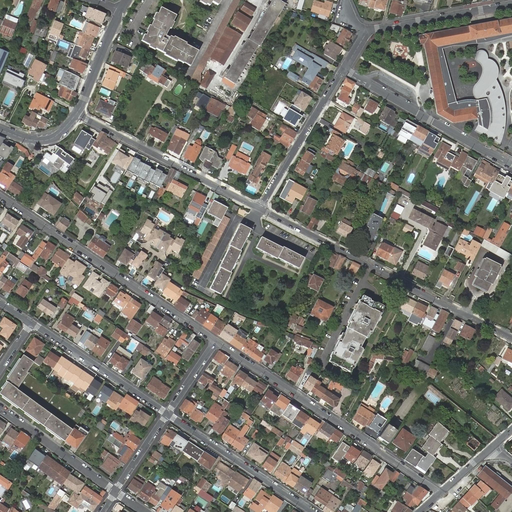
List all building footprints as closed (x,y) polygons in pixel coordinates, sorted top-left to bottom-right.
[(33,0),(34,1),(32,6),(27,18),(32,20),(37,10),(38,10),(42,0),(33,0)] [(59,0),(50,0),(48,9),(55,12),(57,7),(59,0)] [(55,12),(59,13),(61,8),(63,2),(59,0),(57,7),(55,12)] [(197,87),(198,88),(199,87),(202,79),(201,74),(210,57),(240,0),(233,0),(190,81),(198,85),(197,87)] [(259,46),(285,4),(278,0),(272,0),(248,40),(247,39),(224,77),(235,84),(258,46),(259,46)] [(331,6),(333,3),(332,2),(329,1),(325,0),(324,4),(314,1),(311,11),(319,14),(318,16),(327,19),(328,17),(327,16),(330,6),(331,6)] [(369,0),(368,7),(374,9),(374,8),(378,9),(384,10),(386,0),(369,0)] [(402,12),(404,12),(407,4),(403,3),(402,6),(399,5),(400,2),(394,0),(392,0),(389,12),(392,13),(401,16),(402,12)] [(255,9),(245,3),(241,10),(251,16),(255,9)] [(32,6),(27,4),(22,16),(27,18),(32,6)] [(101,24),(105,15),(89,8),(86,7),(83,12),(82,16),(85,17),(87,18),(101,24)] [(157,13),(153,20),(150,26),(147,32),(145,35),(142,42),(149,45),(155,48),(165,53),(171,57),(177,60),(184,63),(184,61),(191,64),(198,51),(185,44),(179,41),(173,38),(170,36),(169,38),(165,36),(169,28),(172,22),(176,15),(173,14),(162,8),(158,14),(157,14),(157,13)] [(251,20),(237,12),(230,24),(244,32),(251,20)] [(17,21),(5,16),(1,26),(2,26),(5,19),(16,24),(17,21)] [(99,28),(101,24),(87,18),(86,22),(89,24),(85,34),(94,37),(96,38),(100,28),(99,28)] [(511,18),(496,21),(499,34),(511,31),(511,18)] [(5,19),(2,26),(2,27),(0,30),(0,31),(4,34),(7,34),(12,36),(16,24),(5,19)] [(57,42),(58,39),(58,37),(63,25),(55,21),(50,34),(48,38),(57,42)] [(496,21),(469,27),(471,39),(485,37),(499,34),(496,21)] [(241,35),(227,27),(210,57),(224,65),(241,35)] [(434,33),(436,46),(471,39),(469,27),(434,33)] [(351,33),(344,29),(336,42),(344,46),(347,42),(347,43),(350,38),(349,38),(352,34),(351,33)] [(471,39),(436,46),(442,49),(453,46),(456,46),(459,46),(463,46),(466,45),(468,45),(471,44),(474,44),(478,44),(482,43),(487,43),(491,42),(497,40),(501,38),(506,37),(511,36),(511,35),(511,31),(499,34),(485,37),(471,39)] [(85,34),(81,32),(79,37),(79,39),(77,46),(80,46),(89,50),(91,45),(90,44),(91,42),(92,43),(94,37),(85,34)] [(437,114),(453,123),(477,118),(475,107),(454,111),(447,108),(446,102),(436,46),(434,33),(419,36),(420,44),(424,43),(433,93),(437,114)] [(38,36),(34,35),(29,46),(34,48),(38,36)] [(325,50),(323,54),(335,61),(339,54),(338,53),(341,48),(336,45),(332,42),(331,42),(330,42),(327,47),(326,46),(324,49),(325,50)] [(312,54),(297,45),(294,50),(297,52),(309,59),(312,54)] [(77,46),(74,55),(82,58),(86,59),(89,50),(80,46),(77,46)] [(442,49),(436,46),(446,102),(447,108),(454,111),(475,107),(478,107),(477,100),(476,101),(475,101),(468,100),(464,101),(460,101),(455,102),(442,49)] [(116,56),(114,62),(126,67),(130,58),(116,51),(114,56),(116,56)] [(480,132),(478,125),(475,131),(499,145),(500,141),(502,137),(503,130),(504,123),(505,117),(504,109),(503,102),(501,95),(499,89),(496,82),(495,80),(497,78),(497,75),(498,72),(497,68),(496,66),(494,64),(492,62),(490,61),(488,60),(487,59),(487,57),(486,55),(485,53),(482,51),(480,51),(478,51),(476,52),(475,54),(474,55),(474,57),(475,60),(476,61),(478,63),(480,66),(482,69),(481,74),(480,78),(478,81),(477,83),(474,85),(473,87),(472,90),(472,93),(473,95),(474,98),(475,99),(476,101),(477,100),(483,99),(482,94),(482,92),(483,90),(484,89),(486,88),(487,88),(489,89),(490,89),(491,90),(492,91),(493,93),(494,95),(495,97),(496,99),(497,100),(498,101),(498,103),(499,105),(500,107),(500,109),(500,110),(501,112),(501,115),(501,117),(502,119),(502,121),(502,124),(501,127),(501,131),(500,134),(499,137),(496,135),(493,140),(480,132)] [(309,67),(301,81),(317,90),(322,81),(314,76),(319,67),(311,62),(311,60),(309,59),(297,52),(293,58),(309,67)] [(85,67),(87,64),(81,62),(73,59),(70,67),(75,69),(74,71),(82,74),(83,71),(84,72),(85,67)] [(47,77),(49,75),(44,73),(44,74),(42,73),(46,66),(35,61),(29,73),(35,77),(33,79),(38,81),(41,83),(45,76),(47,77)] [(148,75),(147,76),(158,83),(159,82),(167,87),(170,82),(162,76),(165,71),(157,66),(155,69),(144,62),(139,70),(148,75)] [(122,75),(124,72),(110,66),(108,73),(107,72),(105,79),(104,83),(114,87),(119,74),(122,75)] [(79,77),(60,68),(55,78),(54,82),(62,85),(62,86),(73,91),(79,77)] [(19,74),(7,69),(2,83),(9,86),(9,85),(16,89),(17,88),(21,89),(25,82),(22,80),(25,75),(20,72),(19,74)] [(214,74),(209,71),(205,77),(200,85),(206,88),(210,81),(214,74)] [(290,71),(287,76),(295,82),(298,77),(290,71)] [(355,83),(346,78),(343,84),(345,85),(343,88),(342,90),(340,93),(341,94),(338,99),(347,104),(350,99),(347,97),(355,84),(355,83)] [(102,85),(112,90),(114,87),(104,83),(105,79),(102,85)] [(62,85),(57,95),(59,96),(69,100),(72,95),(74,97),(76,93),(73,91),(62,86),(62,85)] [(475,107),(477,118),(478,125),(480,132),(493,140),(496,135),(499,137),(500,134),(501,131),(501,127),(502,124),(502,121),(502,119),(501,117),(501,115),(501,112),(500,110),(500,109),(500,107),(499,105),(498,103),(498,101),(497,100),(496,99),(495,97),(494,95),(493,93),(492,91),(491,90),(490,89),(489,89),(487,88),(486,88),(484,89),(483,90),(482,92),(482,94),(483,99),(477,100),(478,107),(475,107)] [(312,98),(301,92),(293,105),(301,110),(304,112),(312,98)] [(53,102),(36,93),(32,102),(32,103),(30,107),(33,109),(36,105),(48,111),(53,102)] [(202,108),(205,110),(207,104),(205,103),(203,102),(205,98),(203,97),(202,96),(196,105),(200,108),(201,107),(202,108)] [(209,103),(205,110),(213,114),(217,116),(219,113),(221,108),(223,110),(225,105),(212,98),(209,103)] [(100,100),(96,110),(101,112),(110,116),(114,107),(113,106),(115,102),(109,99),(108,104),(100,100)] [(374,113),(377,107),(379,105),(369,99),(364,109),(373,114),(374,113)] [(360,108),(361,106),(355,103),(350,112),(356,115),(360,108)] [(293,105),(291,104),(282,120),(294,127),(298,121),(299,121),(302,117),(298,115),(301,110),(293,105)] [(266,115),(259,111),(253,107),(247,115),(253,119),(249,125),(259,131),(265,119),(264,118),(266,115)] [(390,111),(390,110),(386,107),(380,118),(391,125),(387,131),(386,132),(395,138),(398,133),(392,129),(394,126),(395,127),(397,122),(393,120),(396,115),(393,114),(390,111)] [(35,119),(37,114),(33,112),(29,118),(25,116),(21,122),(25,124),(24,125),(30,128),(31,125),(35,119)] [(342,113),(335,126),(345,132),(352,119),(342,113)] [(44,128),(48,120),(42,117),(40,121),(35,119),(31,125),(36,128),(37,127),(42,129),(44,128)] [(400,129),(411,135),(412,134),(417,125),(406,119),(400,129)] [(151,127),(151,128),(149,132),(148,133),(151,135),(151,136),(163,142),(168,134),(160,130),(161,127),(159,126),(156,125),(155,129),(152,127),(151,127)] [(412,134),(423,141),(425,139),(428,132),(417,125),(412,134)] [(284,145),(288,148),(291,144),(290,144),(296,133),(287,128),(283,135),(277,132),(273,138),(279,142),(284,145)] [(411,135),(400,129),(399,132),(410,139),(410,138),(411,135)] [(92,136),(81,130),(73,142),(84,149),(85,147),(89,149),(95,140),(91,137),(92,136)] [(340,134),(333,130),(331,133),(333,135),(326,147),(324,146),(321,150),(327,154),(327,153),(329,150),(335,153),(343,140),(338,137),(340,134)] [(96,140),(94,143),(98,145),(99,144),(106,148),(105,150),(109,152),(115,143),(106,137),(104,139),(104,138),(106,135),(101,132),(96,140)] [(440,138),(428,132),(428,133),(425,139),(429,141),(432,136),(439,140),(440,138)] [(423,141),(412,134),(411,135),(410,138),(422,144),(423,141)] [(168,148),(179,154),(185,141),(173,135),(171,139),(169,143),(170,144),(168,148)] [(439,140),(432,136),(429,141),(425,139),(423,141),(422,144),(419,150),(430,156),(439,140)] [(196,141),(194,144),(193,148),(189,146),(184,157),(193,162),(199,151),(197,150),(199,147),(201,143),(201,141),(199,140),(198,140),(196,141)] [(344,141),(343,140),(335,153),(337,154),(344,141)] [(10,148),(3,143),(0,146),(0,155),(3,157),(0,161),(0,168),(14,148),(12,146),(10,148)] [(17,143),(15,146),(25,153),(27,150),(18,144),(17,143)] [(450,165),(460,170),(468,155),(461,152),(458,158),(447,152),(450,147),(442,143),(435,157),(439,159),(437,162),(448,168),(450,165)] [(219,167),(220,168),(222,164),(223,162),(222,161),(223,159),(218,157),(216,152),(205,146),(199,158),(204,160),(204,159),(206,160),(203,166),(206,168),(210,169),(211,166),(218,169),(219,167)] [(47,152),(43,156),(53,164),(52,165),(59,170),(60,169),(65,173),(69,168),(68,168),(75,159),(59,147),(56,152),(54,151),(51,155),(47,152)] [(152,166),(119,148),(113,161),(139,175),(138,177),(148,182),(149,181),(160,187),(166,176),(167,175),(161,172),(162,171),(156,168),(155,169),(151,167),(152,166)] [(306,152),(301,160),(309,164),(313,156),(315,153),(309,149),(307,152),(306,152)] [(256,162),(255,163),(247,179),(245,183),(248,184),(250,184),(251,182),(250,181),(251,180),(256,183),(259,179),(259,178),(260,177),(260,175),(258,174),(260,171),(262,172),(263,171),(264,170),(264,168),(268,160),(266,159),(268,154),(263,152),(261,156),(259,155),(256,162)] [(238,171),(243,174),(246,169),(247,170),(249,164),(246,163),(249,158),(238,153),(236,157),(233,156),(228,166),(234,169),(238,171)] [(328,154),(326,158),(333,161),(333,162),(334,163),(336,159),(334,158),(328,154)] [(460,170),(455,179),(465,184),(464,185),(467,187),(471,181),(467,178),(468,178),(463,176),(467,169),(471,171),(477,161),(467,156),(460,170)] [(308,173),(312,166),(309,164),(301,160),(297,167),(295,170),(296,170),(303,174),(305,171),(308,173)] [(490,165),(482,160),(475,173),(489,181),(493,183),(499,172),(496,170),(492,168),(489,166),(490,165)] [(356,176),(357,177),(358,175),(359,172),(351,167),(346,164),(340,161),(338,167),(337,167),(333,177),(332,178),(344,185),(348,179),(353,181),(356,176)] [(448,168),(437,162),(436,164),(447,170),(448,168)] [(15,178),(15,177),(9,172),(13,166),(8,163),(3,169),(0,174),(0,183),(7,189),(15,178)] [(177,171),(171,168),(167,174),(174,178),(177,171)] [(177,171),(174,178),(172,180),(176,182),(181,173),(180,173),(178,171),(177,171)] [(359,172),(358,175),(362,177),(360,180),(368,184),(371,178),(359,172)] [(489,181),(475,173),(474,175),(488,183),(489,181)] [(507,192),(511,183),(507,181),(508,180),(503,177),(503,178),(500,176),(497,182),(500,184),(495,192),(498,193),(499,192),(505,195),(507,192)] [(15,178),(7,189),(20,197),(27,187),(23,185),(21,187),(14,182),(16,179),(15,178)] [(176,182),(172,180),(170,183),(169,183),(166,189),(182,197),(187,187),(176,182)] [(287,197),(285,199),(291,203),(295,196),(300,199),(305,189),(289,181),(282,194),(287,197)] [(93,186),(90,192),(94,194),(91,198),(99,204),(101,201),(105,204),(113,192),(109,189),(110,188),(105,186),(104,187),(98,183),(96,187),(93,186)] [(387,192),(385,198),(388,200),(390,194),(393,196),(395,192),(390,189),(387,192)] [(82,202),(84,199),(76,192),(71,197),(73,199),(80,205),(82,202)] [(206,197),(196,192),(193,197),(188,207),(198,213),(203,202),(206,197)] [(302,205),(299,210),(301,211),(310,215),(317,201),(308,197),(310,193),(309,192),(303,202),(306,203),(304,206),(302,205)] [(44,208),(48,210),(53,214),(60,204),(54,200),(48,196),(44,193),(37,203),(41,206),(44,208)] [(228,207),(214,199),(207,213),(216,217),(212,224),(217,227),(223,216),(228,207)] [(432,211),(434,206),(431,205),(423,201),(421,204),(432,211)] [(194,224),(197,225),(208,205),(203,202),(198,213),(196,217),(198,218),(194,224)] [(394,211),(400,214),(403,208),(397,205),(394,211)] [(90,224),(93,221),(89,218),(80,209),(76,215),(84,223),(86,221),(90,224)] [(434,220),(413,210),(409,218),(430,229),(434,220)] [(393,218),(397,220),(400,214),(394,211),(391,217),(393,218)] [(370,227),(364,239),(371,242),(383,219),(373,214),(367,226),(370,227)] [(320,218),(314,215),(312,218),(314,219),(312,223),(314,224),(317,225),(320,218)] [(209,244),(192,276),(198,279),(230,219),(223,216),(217,227),(209,244)] [(3,228),(10,233),(18,222),(10,217),(3,228)] [(61,217),(60,217),(54,225),(57,227),(63,231),(70,223),(68,221),(64,218),(64,219),(63,218),(61,217)] [(157,219),(154,218),(152,222),(146,219),(140,231),(146,235),(144,239),(151,243),(152,241),(154,242),(153,244),(152,245),(156,247),(165,232),(159,229),(158,230),(152,227),(157,219)] [(353,228),(350,227),(343,223),(342,222),(337,232),(348,238),(353,228)] [(430,231),(426,240),(437,246),(447,227),(437,222),(433,229),(432,232),(430,231)] [(502,243),(507,235),(504,234),(509,226),(504,223),(495,239),(502,243)] [(248,234),(248,233),(250,229),(240,224),(229,245),(230,246),(219,267),(220,268),(209,289),(220,294),(222,291),(222,289),(225,285),(226,282),(228,278),(229,276),(231,273),(230,272),(231,269),(232,268),(234,263),(236,261),(238,256),(239,255),(240,251),(239,251),(241,248),(244,241),(245,239),(248,234)] [(405,224),(403,229),(410,233),(412,228),(405,224)] [(30,231),(21,225),(17,232),(23,236),(21,238),(27,242),(28,240),(27,239),(30,235),(31,235),(33,232),(31,230),(30,231)] [(482,238),(485,231),(477,226),(473,234),(482,238)] [(492,230),(488,228),(482,238),(486,240),(492,230)] [(181,238),(183,234),(180,233),(176,241),(170,237),(171,236),(165,232),(156,247),(160,250),(161,249),(162,247),(164,248),(162,250),(170,254),(172,250),(179,254),(186,241),(181,238)] [(250,233),(248,233),(248,234),(245,239),(244,241),(241,248),(242,248),(245,242),(247,239),(249,235),(250,233)] [(91,250),(103,258),(110,247),(105,243),(104,242),(105,240),(105,238),(102,236),(100,237),(99,239),(95,236),(87,248),(91,250)] [(295,267),(297,268),(298,268),(304,258),(283,247),(282,248),(261,237),(256,248),(259,249),(260,250),(265,252),(267,254),(272,256),(273,257),(277,258),(280,259),(282,260),(287,262),(289,264),(295,267)] [(463,241),(459,239),(459,240),(456,246),(454,249),(458,250),(463,241)] [(491,243),(484,239),(482,244),(481,246),(509,261),(511,256),(511,254),(510,254),(499,248),(498,247),(491,243)] [(437,246),(426,240),(424,244),(435,250),(437,246)] [(474,249),(477,242),(475,241),(473,240),(470,244),(468,243),(467,245),(474,249)] [(481,246),(482,244),(477,242),(474,249),(467,245),(468,243),(463,241),(458,250),(466,255),(469,256),(468,258),(473,260),(481,246)] [(28,268),(30,269),(32,266),(39,255),(41,252),(42,250),(46,244),(43,242),(39,248),(32,258),(25,254),(20,261),(28,267),(28,268)] [(48,242),(46,244),(42,250),(41,252),(39,255),(46,259),(48,257),(54,248),(51,246),(52,244),(48,242)] [(376,254),(387,260),(393,248),(385,245),(383,244),(381,243),(376,254)] [(447,246),(443,254),(448,257),(453,248),(447,246)] [(393,248),(387,260),(395,265),(402,252),(393,247),(393,248)] [(129,250),(125,248),(117,261),(121,263),(121,262),(122,261),(124,262),(123,263),(127,266),(129,262),(136,252),(132,250),(129,250)] [(51,259),(62,267),(70,257),(58,249),(51,259)] [(260,250),(259,249),(258,250),(260,251),(264,254),(267,255),(272,257),(273,258),(273,257),(272,256),(267,254),(265,252),(260,250)] [(19,262),(20,260),(17,258),(5,250),(4,251),(5,252),(3,255),(0,258),(0,274),(1,273),(7,265),(8,264),(5,262),(6,260),(4,260),(7,256),(15,263),(13,266),(15,268),(17,265),(19,262)] [(137,250),(136,252),(129,262),(138,268),(143,261),(141,260),(142,259),(144,256),(145,257),(146,258),(148,254),(142,250),(141,253),(137,250)] [(240,255),(239,255),(238,256),(236,261),(234,263),(232,268),(231,269),(233,270),(233,268),(236,264),(237,261),(239,256),(240,255)] [(345,257),(340,255),(338,259),(336,262),(333,268),(338,270),(345,257)] [(500,265),(485,258),(473,283),(487,290),(494,278),(495,278),(497,274),(496,274),(500,265)] [(79,264),(80,263),(76,261),(72,259),(65,271),(68,273),(78,280),(86,267),(81,265),(81,266),(79,264)] [(296,269),(297,268),(295,267),(289,264),(287,262),(282,260),(280,259),(280,260),(281,261),(286,264),(289,265),(294,268),(296,269)] [(156,281),(163,271),(164,269),(161,266),(162,264),(156,260),(154,263),(155,264),(156,265),(154,267),(153,269),(152,268),(147,274),(156,281)] [(418,261),(412,273),(423,279),(429,267),(418,261)] [(465,265),(458,261),(454,268),(462,272),(465,265)] [(360,265),(353,262),(350,269),(348,273),(354,275),(355,272),(356,272),(360,265)] [(37,273),(40,276),(45,269),(41,267),(38,271),(37,272),(36,271),(37,269),(32,266),(30,269),(37,273)] [(50,283),(51,283),(53,281),(44,275),(48,271),(45,269),(40,276),(50,283)] [(443,270),(437,282),(442,284),(443,283),(444,284),(444,285),(448,287),(454,276),(443,270)] [(162,292),(169,283),(170,281),(171,279),(167,276),(167,273),(163,271),(156,281),(154,284),(157,287),(158,285),(160,286),(159,288),(158,289),(162,292)] [(7,280),(10,276),(6,273),(3,277),(0,282),(0,286),(2,288),(7,280)] [(98,276),(93,273),(83,286),(89,290),(92,287),(95,290),(93,293),(98,296),(108,283),(103,279),(100,283),(95,280),(98,276)] [(308,285),(307,286),(317,291),(322,280),(313,275),(312,276),(309,274),(304,284),(308,285)] [(4,297),(7,299),(10,293),(9,293),(15,285),(14,285),(9,281),(12,278),(10,276),(7,280),(2,288),(8,292),(4,297)] [(222,289),(222,291),(223,291),(224,290),(226,286),(227,283),(229,278),(230,277),(229,276),(228,278),(226,282),(225,285),(222,289)] [(30,288),(22,283),(21,285),(18,290),(16,292),(18,294),(19,295),(23,297),(28,290),(30,288)] [(181,294),(182,292),(179,290),(180,290),(169,283),(162,292),(173,299),(174,299),(177,301),(179,297),(181,294)] [(118,289),(110,284),(104,292),(112,297),(118,289)] [(124,308),(131,298),(126,294),(126,296),(124,294),(124,293),(121,291),(114,301),(124,308)] [(72,297),(79,302),(80,303),(83,299),(74,293),(72,297)] [(67,294),(59,306),(62,308),(67,301),(67,300),(69,296),(67,294)] [(407,298),(403,296),(398,306),(401,308),(411,313),(417,302),(407,298)] [(72,297),(67,303),(71,305),(73,302),(77,305),(79,302),(72,297)] [(177,301),(174,305),(184,312),(189,303),(179,297),(177,301)] [(360,335),(363,337),(365,338),(369,330),(370,331),(379,314),(378,314),(382,306),(363,297),(360,304),(359,304),(350,321),(352,321),(348,330),(350,331),(347,337),(345,336),(343,335),(333,353),(334,354),(331,361),(349,370),(352,363),(354,364),(361,348),(358,347),(360,343),(357,341),(360,335)] [(131,320),(141,305),(135,301),(135,300),(131,298),(124,308),(122,312),(128,316),(128,317),(131,320)] [(333,307),(317,299),(312,309),(310,313),(310,314),(313,316),(314,315),(317,317),(324,320),(325,321),(328,317),(333,307)] [(38,307),(51,316),(53,312),(54,311),(56,308),(43,300),(38,307)] [(421,305),(417,302),(411,313),(407,320),(411,323),(413,320),(418,323),(420,324),(423,319),(426,314),(423,313),(426,308),(422,305),(421,305)] [(437,310),(431,306),(425,317),(426,318),(424,322),(429,324),(430,323),(434,325),(437,319),(440,312),(437,310)] [(203,325),(210,315),(202,309),(199,313),(196,311),(191,317),(194,319),(203,325)] [(449,313),(442,309),(440,312),(437,319),(444,323),(449,313)] [(158,324),(162,319),(152,312),(150,314),(146,321),(150,323),(152,325),(155,327),(156,328),(158,324)] [(63,330),(66,332),(67,331),(71,325),(75,319),(73,318),(71,317),(66,313),(59,325),(64,328),(63,330)] [(237,316),(239,314),(235,313),(233,315),(226,326),(225,325),(218,335),(221,337),(228,326),(230,327),(237,316)] [(97,314),(94,320),(99,323),(101,319),(103,318),(97,314)] [(169,322),(172,319),(165,315),(162,319),(158,324),(156,328),(155,329),(154,330),(156,331),(163,336),(167,330),(168,328),(171,323),(169,322)] [(210,329),(217,319),(210,315),(203,325),(210,329)] [(0,333),(1,334),(7,338),(16,326),(4,318),(0,324),(0,325),(4,328),(0,333)] [(294,332),(299,333),(300,326),(302,326),(304,319),(296,318),(294,332)] [(127,328),(136,335),(142,326),(133,319),(127,328)] [(218,320),(217,319),(210,329),(218,335),(225,325),(224,324),(218,320)] [(444,323),(437,319),(434,325),(433,327),(431,329),(439,333),(444,323)] [(462,323),(455,319),(443,341),(450,345),(462,323)] [(75,328),(71,325),(67,331),(70,334),(69,335),(74,338),(75,337),(80,330),(79,330),(76,328),(75,328)] [(474,330),(465,325),(460,335),(470,340),(474,330)] [(221,337),(229,343),(235,335),(230,331),(232,329),(230,327),(228,326),(221,337)] [(312,331),(303,327),(303,328),(301,332),(310,336),(312,331)] [(112,336),(118,340),(119,339),(124,332),(123,332),(117,328),(112,336)] [(229,343),(240,350),(246,340),(245,339),(247,336),(238,330),(237,332),(236,333),(235,335),(229,343)] [(84,331),(77,342),(81,345),(88,334),(84,331)] [(127,340),(130,336),(127,335),(124,332),(119,339),(122,342),(125,338),(127,340)] [(83,344),(92,350),(99,339),(90,334),(83,344)] [(310,339),(296,334),(295,336),(294,336),(293,340),(297,342),(296,343),(301,345),(301,344),(309,347),(310,345),(312,342),(310,341),(310,339)] [(428,335),(422,348),(429,351),(435,339),(428,335)] [(99,339),(92,350),(101,356),(108,345),(110,342),(107,340),(101,336),(99,339)] [(26,351),(35,357),(44,345),(34,338),(26,351)] [(156,351),(165,356),(174,342),(169,338),(165,344),(162,342),(156,351)] [(498,340),(495,338),(487,351),(495,356),(496,354),(498,355),(503,347),(501,346),(502,344),(498,341),(498,340)] [(199,344),(193,339),(191,342),(188,347),(184,353),(181,357),(188,361),(194,351),(193,351),(195,348),(196,349),(199,344)] [(242,351),(250,357),(256,348),(257,346),(258,345),(250,340),(249,341),(246,339),(246,340),(240,350),(242,351)] [(136,349),(140,352),(144,346),(140,343),(136,349)] [(258,362),(260,364),(263,359),(264,359),(262,357),(265,352),(262,350),(263,348),(258,344),(258,345),(257,346),(256,348),(250,357),(258,362)] [(145,355),(149,349),(144,346),(140,352),(145,355)] [(277,354),(270,349),(264,359),(263,359),(271,364),(274,360),(277,354)] [(511,351),(508,349),(507,349),(508,349),(503,358),(511,362),(511,351)] [(109,361),(115,366),(121,358),(121,357),(123,354),(117,350),(114,353),(109,361)] [(219,350),(213,358),(219,363),(218,363),(220,365),(217,369),(220,371),(223,366),(227,360),(229,357),(225,354),(219,350)] [(405,358),(404,360),(408,362),(409,360),(413,352),(409,350),(405,358)] [(174,366),(175,366),(176,365),(177,364),(181,358),(171,351),(169,355),(168,354),(165,359),(167,361),(168,359),(175,364),(174,366)] [(59,359),(49,352),(44,360),(43,361),(53,368),(59,359)] [(374,353),(373,352),(372,357),(371,357),(369,362),(367,367),(365,370),(369,372),(370,369),(373,364),(372,363),(374,359),(374,358),(383,359),(384,354),(374,353)] [(34,362),(23,354),(4,381),(5,382),(0,389),(0,395),(1,397),(11,404),(13,405),(17,408),(24,413),(33,419),(35,421),(38,423),(45,428),(55,434),(57,436),(60,438),(64,441),(72,430),(17,391),(29,373),(27,372),(34,362)] [(121,358),(115,366),(120,369),(121,368),(123,369),(128,362),(130,359),(123,354),(121,357),(121,358)] [(43,361),(44,360),(39,356),(37,359),(34,363),(40,366),(43,361)] [(501,359),(497,357),(493,362),(498,365),(501,359)] [(136,374),(143,378),(143,379),(151,366),(141,359),(135,369),(132,372),(134,373),(136,374)] [(223,366),(220,371),(227,376),(226,376),(228,378),(227,380),(226,380),(224,383),(226,384),(230,379),(232,375),(238,367),(227,360),(223,366)] [(430,367),(420,361),(416,367),(426,373),(430,367)] [(481,361),(479,364),(484,368),(487,371),(489,368),(481,361)] [(55,375),(70,385),(76,377),(75,377),(78,371),(79,372),(80,372),(77,370),(64,362),(55,375)] [(404,363),(399,372),(401,374),(407,365),(404,363)] [(292,376),(297,380),(303,370),(301,368),(299,371),(295,369),(292,367),(287,375),(291,378),(292,376)] [(142,380),(143,378),(136,374),(134,373),(132,372),(135,369),(133,368),(130,373),(131,374),(132,373),(134,375),(142,380)] [(307,370),(306,372),(314,376),(316,372),(310,369),(308,368),(307,370)] [(240,370),(235,377),(232,381),(240,386),(241,385),(247,376),(240,370)] [(76,377),(70,385),(72,387),(79,376),(77,375),(79,372),(78,371),(75,377),(76,377)] [(84,412),(29,373),(17,391),(72,430),(76,424),(84,412)] [(198,381),(198,382),(205,386),(208,388),(212,383),(213,382),(214,380),(210,378),(210,377),(207,376),(204,373),(198,381)] [(230,379),(226,384),(224,388),(228,391),(233,383),(231,383),(232,381),(235,377),(232,375),(230,379)] [(250,378),(247,376),(241,385),(251,392),(253,389),(257,384),(250,379),(250,378)] [(153,377),(146,388),(163,399),(166,395),(167,394),(170,389),(168,388),(167,390),(166,389),(167,387),(160,383),(161,382),(153,377)] [(101,384),(91,378),(83,390),(93,396),(101,384)] [(257,382),(257,384),(253,389),(261,395),(266,386),(259,380),(257,382)] [(314,393),(321,398),(326,391),(319,386),(320,383),(317,381),(310,391),(314,393)] [(214,382),(213,382),(212,383),(208,388),(219,395),(222,391),(216,386),(213,384),(214,382)] [(430,384),(427,387),(445,401),(447,398),(430,384)] [(111,390),(102,385),(95,396),(104,401),(111,390)] [(222,391),(219,395),(219,396),(226,400),(229,403),(231,400),(226,396),(224,395),(228,391),(224,388),(222,391)] [(272,393),(268,390),(261,401),(264,403),(264,404),(270,409),(274,403),(277,398),(271,394),(272,393)] [(511,399),(501,390),(494,398),(508,410),(511,406),(511,399)] [(113,408),(116,410),(118,407),(124,398),(120,396),(120,397),(118,396),(119,395),(113,391),(112,392),(109,397),(107,401),(106,402),(114,407),(113,408)] [(326,391),(321,398),(334,407),(339,399),(326,391)] [(124,398),(118,407),(130,414),(133,412),(139,402),(126,394),(124,398)] [(274,403),(270,409),(269,410),(279,417),(280,416),(281,415),(289,404),(290,401),(281,395),(275,404),(274,403)] [(196,406),(199,402),(198,401),(196,403),(195,405),(190,402),(186,400),(180,408),(190,415),(196,406)] [(217,408),(212,405),(211,408),(205,416),(215,423),(223,412),(223,411),(229,403),(226,400),(223,405),(224,405),(220,410),(219,410),(218,409),(217,408)] [(195,409),(190,417),(196,421),(197,420),(200,423),(201,421),(204,416),(201,414),(202,413),(199,411),(204,403),(201,401),(195,409)] [(231,404),(229,403),(223,411),(225,413),(231,404)] [(295,408),(289,404),(281,415),(288,419),(292,422),(299,411),(295,408)] [(242,407),(239,410),(244,413),(249,416),(253,411),(248,408),(246,410),(242,407)] [(139,412),(136,410),(130,419),(136,424),(138,422),(144,426),(150,417),(146,414),(145,415),(144,414),(144,413),(140,410),(139,412)] [(364,427),(372,415),(365,411),(363,414),(357,410),(356,412),(352,419),(357,422),(357,421),(360,422),(359,423),(364,427)] [(225,413),(223,411),(223,412),(219,417),(217,420),(218,420),(212,428),(208,434),(211,435),(214,431),(214,430),(221,434),(226,426),(228,423),(221,418),(225,413)] [(303,414),(299,411),(292,422),(299,427),(302,428),(306,423),(307,421),(309,418),(307,416),(305,415),(303,414)] [(38,424),(38,423),(35,421),(33,419),(24,413),(23,413),(38,424)] [(376,414),(368,427),(372,430),(373,429),(378,432),(386,420),(381,417),(382,416),(380,414),(379,416),(376,414)] [(288,419),(281,415),(280,416),(291,423),(292,422),(288,419)] [(309,417),(309,418),(307,421),(306,423),(302,428),(300,431),(304,434),(306,431),(313,435),(315,431),(320,424),(309,417)] [(252,422),(248,419),(247,420),(245,424),(240,431),(239,432),(237,435),(231,444),(240,450),(247,440),(242,437),(249,427),(252,422)] [(335,429),(322,420),(320,424),(315,431),(318,433),(317,434),(319,435),(320,434),(321,435),(320,437),(320,439),(322,440),(323,440),(326,442),(335,429)] [(262,421),(261,422),(260,424),(266,428),(270,430),(272,428),(262,421)] [(103,430),(106,426),(100,422),(97,427),(102,431),(103,430)] [(447,430),(438,423),(434,428),(433,428),(428,434),(430,435),(431,436),(438,442),(440,443),(443,439),(441,438),(447,430)] [(72,430),(64,441),(65,441),(66,439),(68,441),(66,443),(76,449),(88,432),(76,424),(72,430)] [(234,427),(230,424),(221,437),(230,443),(236,435),(237,435),(239,432),(233,428),(234,427)] [(389,442),(397,430),(391,426),(389,425),(387,424),(378,437),(380,438),(383,440),(385,441),(388,443),(389,442)] [(273,427),(272,428),(270,430),(270,431),(281,438),(283,434),(273,427)] [(59,439),(60,438),(57,436),(55,434),(45,428),(45,429),(59,439)] [(3,441),(11,446),(14,442),(19,434),(11,429),(3,441)] [(326,442),(325,444),(326,445),(328,443),(328,444),(330,441),(332,442),(333,440),(336,442),(342,433),(335,429),(326,442)] [(403,429),(393,442),(401,448),(405,451),(415,438),(403,429)] [(23,448),(30,438),(21,431),(19,434),(14,442),(16,444),(17,441),(22,445),(21,447),(23,448)] [(134,450),(140,440),(132,435),(129,433),(125,440),(120,436),(120,437),(115,433),(111,431),(109,434),(110,434),(113,436),(118,439),(117,440),(119,441),(122,443),(123,444),(125,445),(134,450)] [(172,441),(176,434),(171,431),(169,434),(166,432),(163,438),(164,438),(161,442),(166,445),(164,447),(167,448),(170,444),(172,441)] [(470,435),(468,432),(466,434),(469,437),(464,442),(474,450),(480,443),(470,435)] [(188,442),(176,434),(172,441),(175,443),(172,447),(180,453),(182,450),(188,442)] [(426,441),(421,448),(426,451),(428,453),(431,455),(433,457),(436,453),(436,452),(434,451),(440,443),(438,442),(431,436),(427,441),(426,441)] [(285,440),(281,438),(277,443),(276,444),(279,446),(279,445),(281,446),(285,440)] [(125,463),(133,451),(125,445),(123,444),(122,443),(119,441),(117,443),(119,444),(118,446),(120,448),(117,452),(122,456),(120,459),(125,463)] [(197,461),(203,452),(188,441),(188,442),(182,450),(185,452),(191,456),(197,461)] [(291,444),(302,451),(304,448),(294,441),(293,442),(291,444)] [(339,463),(350,447),(342,442),(332,458),(339,463)] [(299,455),(302,451),(291,444),(289,448),(299,455)] [(258,451),(259,448),(254,445),(251,449),(246,455),(256,462),(257,462),(260,464),(264,458),(267,454),(263,451),(262,454),(258,451)] [(347,456),(353,461),(359,453),(351,447),(343,457),(345,458),(347,456)] [(38,467),(46,456),(36,448),(28,459),(38,467)] [(412,448),(404,460),(415,467),(416,466),(422,456),(412,448)] [(371,456),(363,450),(355,462),(357,463),(359,461),(364,464),(362,467),(363,468),(371,456)] [(152,456),(158,460),(161,456),(155,452),(152,456)] [(204,452),(203,452),(197,461),(209,469),(213,464),(214,462),(216,460),(208,455),(204,452)] [(416,466),(415,467),(424,473),(425,472),(428,467),(430,464),(431,463),(435,458),(433,457),(431,455),(428,453),(425,457),(422,456),(416,466)] [(118,464),(120,461),(110,454),(108,458),(102,466),(111,473),(117,464),(118,464)] [(268,457),(262,466),(270,471),(276,463),(276,462),(278,460),(270,454),(268,457)] [(46,474),(54,461),(50,458),(46,455),(46,456),(38,467),(38,468),(46,474)] [(379,465),(372,459),(364,471),(372,476),(379,465)] [(54,479),(62,467),(54,461),(46,474),(54,479)] [(197,461),(196,462),(209,470),(209,469),(197,461)] [(220,484),(225,487),(227,484),(228,483),(231,477),(235,472),(230,470),(230,471),(228,470),(229,468),(222,464),(217,471),(219,472),(218,475),(218,478),(222,480),(220,484)] [(282,480),(290,469),(291,468),(287,465),(286,466),(285,468),(280,465),(274,474),(282,480)] [(482,468),(479,472),(477,475),(500,494),(491,505),(496,510),(506,498),(506,499),(511,491),(511,486),(485,465),(482,468)] [(70,474),(70,473),(62,467),(54,479),(62,485),(63,484),(70,474)] [(285,482),(293,487),(302,474),(293,468),(292,470),(290,469),(282,480),(285,482)] [(327,469),(322,477),(328,481),(334,473),(333,472),(327,469)] [(388,479),(392,473),(386,469),(375,484),(379,487),(380,486),(383,487),(384,485),(388,479)] [(30,477),(20,470),(19,472),(29,478),(30,477)] [(302,474),(293,487),(301,492),(306,485),(308,482),(309,483),(310,482),(306,479),(306,480),(302,478),(306,471),(304,470),(302,474)] [(337,475),(343,479),(345,477),(334,470),(333,472),(334,473),(337,475)] [(232,478),(231,477),(228,483),(227,484),(229,485),(232,481),(242,488),(249,479),(237,471),(232,478)] [(389,480),(393,482),(399,474),(395,471),(389,480)] [(175,473),(170,479),(175,482),(179,476),(175,473)] [(332,484),(336,477),(337,475),(334,473),(328,481),(332,484)] [(85,484),(70,474),(63,484),(78,494),(85,484)] [(135,476),(127,487),(136,494),(144,482),(135,476)] [(201,489),(206,481),(202,478),(197,486),(199,488),(201,489)] [(261,484),(253,479),(247,488),(245,490),(243,494),(248,497),(251,499),(255,493),(261,484)] [(358,480),(353,486),(360,491),(363,485),(362,484),(363,482),(361,481),(360,482),(358,480)] [(209,483),(206,481),(201,489),(203,491),(206,487),(207,488),(209,483)] [(347,489),(350,492),(351,490),(353,486),(346,481),(344,484),(348,487),(347,489)] [(490,488),(481,481),(475,487),(474,485),(469,491),(477,498),(477,499),(482,494),(483,495),(490,488)] [(152,493),(148,500),(156,506),(165,491),(164,490),(165,489),(166,488),(167,486),(160,482),(156,488),(158,489),(155,495),(152,493)] [(138,496),(147,501),(148,500),(152,493),(153,492),(154,490),(155,488),(147,483),(145,486),(138,496)] [(106,492),(103,490),(99,496),(92,491),(86,486),(81,493),(98,504),(102,497),(106,492)] [(353,486),(351,490),(361,498),(364,493),(361,491),(360,491),(353,486)] [(418,488),(411,495),(420,500),(423,497),(424,496),(427,492),(419,486),(419,487),(418,488)] [(325,506),(332,496),(328,493),(327,495),(323,492),(324,489),(325,488),(323,487),(322,489),(320,487),(313,498),(325,506)] [(304,494),(308,497),(313,491),(308,488),(304,494)] [(63,491),(60,489),(56,494),(62,498),(65,493),(63,491)] [(203,491),(201,489),(198,493),(198,494),(201,496),(210,502),(213,497),(211,496),(204,492),(204,491),(203,491)] [(265,493),(261,490),(257,496),(255,499),(259,502),(257,505),(253,502),(249,507),(256,511),(260,511),(262,509),(264,508),(270,498),(264,494),(265,493)] [(384,493),(381,490),(374,500),(378,502),(384,493)] [(462,498),(459,502),(464,507),(468,503),(470,505),(477,498),(469,491),(462,498)] [(98,504),(81,493),(79,496),(76,500),(80,503),(93,511),(98,504)] [(361,498),(360,499),(364,501),(368,504),(372,499),(364,493),(361,498)] [(62,498),(56,494),(48,507),(53,510),(62,498)] [(167,495),(165,498),(161,506),(165,508),(165,507),(168,509),(172,503),(168,500),(169,497),(167,495)] [(273,511),(275,511),(282,502),(272,495),(271,497),(270,498),(264,508),(270,511),(271,511),(273,511)] [(420,500),(411,495),(405,504),(410,506),(411,505),(412,506),(413,505),(414,504),(414,503),(417,505),(420,500)] [(198,496),(194,502),(203,508),(207,502),(198,496)] [(322,510),(324,511),(333,511),(340,502),(332,496),(325,506),(322,510)] [(77,508),(80,503),(76,500),(71,497),(68,502),(77,508)] [(0,511),(6,511),(9,510),(6,508),(2,505),(0,504),(2,502),(3,502),(4,500),(2,498),(0,501),(0,511)] [(177,503),(171,511),(182,511),(183,511),(185,508),(180,505),(183,500),(180,498),(177,503)] [(232,501),(228,508),(234,511),(244,511),(235,506),(236,504),(232,501)] [(411,511),(412,511),(397,502),(390,511),(411,511)] [(463,511),(466,509),(464,507),(459,502),(452,510),(453,511),(451,511),(463,511)]
